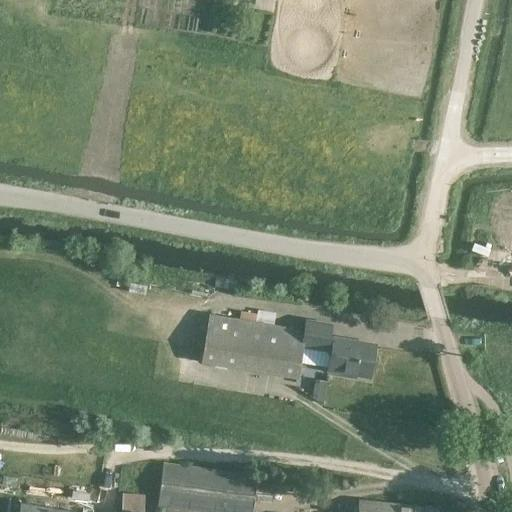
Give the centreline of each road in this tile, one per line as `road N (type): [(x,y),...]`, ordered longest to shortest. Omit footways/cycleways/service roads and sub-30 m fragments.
road 1 (tertiary): [(0,195),(423,268)]
road 2 (tertiary): [(485,511),(475,444),(423,268)]
road 3 (unclassified): [(447,156),(476,0)]
